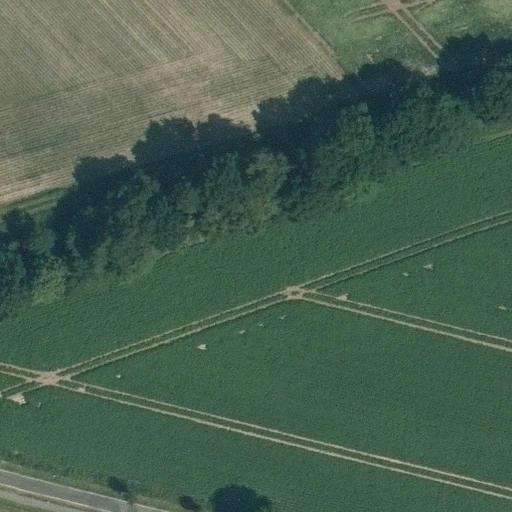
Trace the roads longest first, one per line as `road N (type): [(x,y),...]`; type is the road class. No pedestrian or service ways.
road 1 (unclassified): [(0,211),(511,59)]
road 2 (tertiary): [(0,476),(143,511)]
